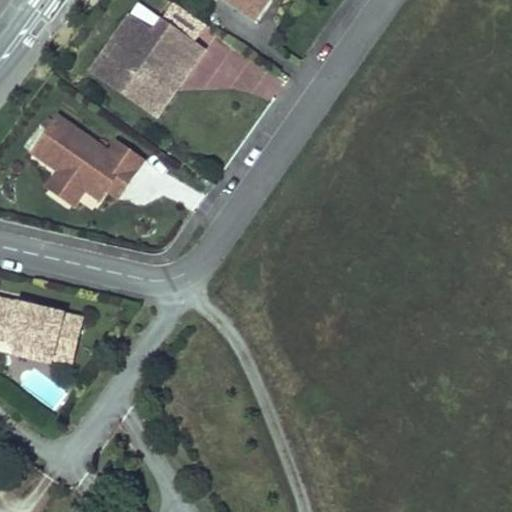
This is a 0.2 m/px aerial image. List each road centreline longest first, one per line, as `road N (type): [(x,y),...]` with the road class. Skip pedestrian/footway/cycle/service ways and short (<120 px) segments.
road 1 (residential): [(387,0),(193,275)]
road 2 (residential): [(72,456),(193,275)]
road 3 (residential): [(193,275),(151,279),(0,245)]
road 4 (unknown): [(119,386),(169,485),(171,511)]
